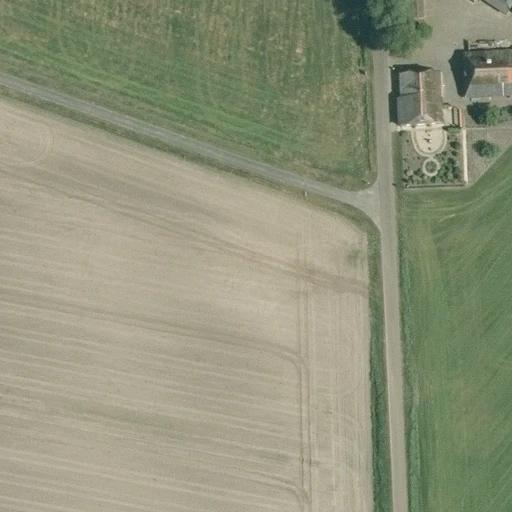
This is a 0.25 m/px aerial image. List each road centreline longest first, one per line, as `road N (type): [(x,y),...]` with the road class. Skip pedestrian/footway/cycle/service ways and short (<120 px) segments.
road 1 (unclassified): [(387,211),(0,78)]
road 2 (unclassified): [(402,511),(387,211)]
road 3 (unclassified): [(387,211),(377,0)]
